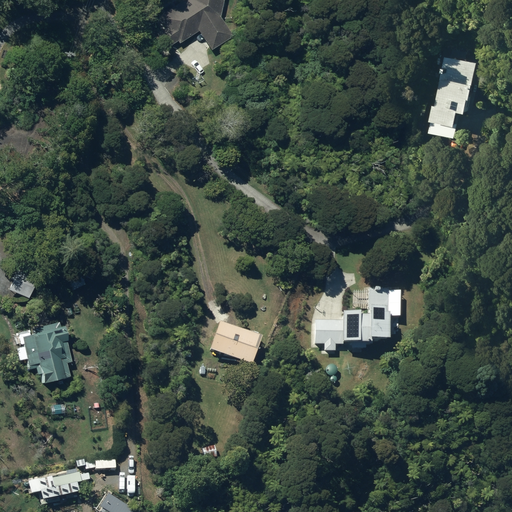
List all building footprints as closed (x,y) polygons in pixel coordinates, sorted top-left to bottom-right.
[(179,0),(155,17),(162,28),(154,33),(163,48),(174,41),(176,43),(194,31),(207,51),(229,36),(216,16),(219,0),(179,0)] [(482,59),(445,51),(435,101),(432,100),(427,124),(429,124),(427,135),(456,141),(461,116),(466,117),(470,97),(474,98),(482,59)] [(336,323),(312,322),(312,347),(322,347),(322,353),(333,353),(333,347),(363,347),(363,343),(384,343),(384,290),(378,290),(378,286),(365,286),(365,311),(363,311),(363,316),(353,315),(353,317),(337,316),(336,323)] [(32,366),(36,382),(64,374),(60,361),(66,360),(57,325),(55,325),(53,320),(27,327),(28,331),(24,332),(25,333),(15,335),(18,345),(11,347),(14,358),(20,357),(22,363),(23,363),(24,368),(32,366)] [(202,350),(244,365),(254,337),(212,322),(202,350)] [(61,403),(48,404),(49,412),(61,412),(61,403)] [(198,447),(200,459),(213,457),(212,445),(198,447)] [(136,470),(130,470),(130,472),(127,472),(127,478),(128,478),(128,489),(135,489),(135,484),(133,484),(133,480),(135,480),(136,470)] [(39,506),(77,495),(75,486),(80,484),(76,473),(38,484),(38,483),(26,483),(26,496),(36,496),(39,506)] [(115,493),(115,502),(136,503),(137,494),(115,493)]
